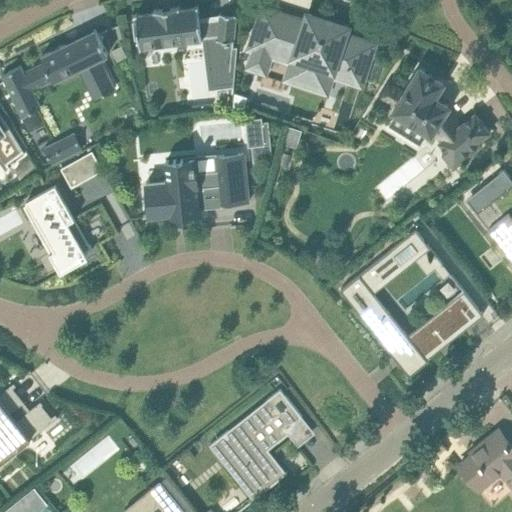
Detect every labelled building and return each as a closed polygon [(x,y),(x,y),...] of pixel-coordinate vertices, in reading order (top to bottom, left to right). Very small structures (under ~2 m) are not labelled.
[(137,21),(133,22),(135,38),(139,37),(140,47),(141,47),(141,46),(201,38),(201,39),(202,39),(202,36),(205,36),(212,86),(232,84),(233,43),(231,43),(231,41),(233,41),(236,14),(218,13),(218,18),(200,20),(198,4),(196,4),(196,5),(179,7),(179,5),(154,8),(154,11),(137,13),(137,12),(136,12),(137,21)] [(343,24),(327,19),(308,12),(300,36),(258,22),(250,47),(255,49),(249,66),(264,71),(270,54),(292,61),(286,78),(326,91),(335,62),(346,65),(346,67),(352,69),(352,67),(364,71),(373,44),(345,34),(347,25),(343,24)] [(99,58),(108,53),(95,28),(41,54),(45,61),(24,71),(20,65),(2,74),(22,114),(40,106),(32,89),(53,79),(54,80),(80,67),(95,97),(114,88),(99,58)] [(460,124),(446,107),(447,105),(433,96),(442,82),(420,68),(405,91),(388,81),(379,96),(396,106),(394,109),(431,132),(432,130),(440,140),(438,141),(446,150),(441,154),(453,168),(482,145),(478,141),(490,131),(475,112),(460,124)] [(0,150),(3,149),(10,158),(3,162),(4,164),(5,163),(8,167),(16,161),(15,160),(24,153),(22,150),(23,150),(0,112),(0,150)] [(253,161),(272,159),(268,120),(262,121),(262,116),(245,118),(248,146),(251,146),(253,161)] [(288,125),(283,142),(295,145),(301,129),(288,125)] [(51,163),(63,157),(56,141),(44,147),(51,163)] [(198,190),(220,188),(221,204),(248,201),(243,152),(216,155),(218,169),(196,171),(195,157),(165,160),(167,179),(145,181),(149,214),(143,215),(143,216),(171,213),(171,215),(200,212),(198,190)] [(28,158),(14,168),(20,177),(34,167),(28,158)] [(82,181),(71,161),(61,167),(71,186),(82,181)] [(511,178),(503,168),(477,188),(488,202),(500,217),(492,223),(504,238),(500,241),(510,253),(511,251),(511,193),(507,187),(511,183),(511,178)] [(30,203),(25,206),(34,222),(35,221),(52,251),(51,252),(61,271),(87,257),(84,251),(90,248),(89,245),(88,245),(70,213),(71,212),(55,184),(28,199),(30,203)] [(416,229),(407,236),(415,246),(421,254),(430,246),(416,229)] [(392,248),(341,289),(394,355),(401,350),(411,363),(479,309),(463,289),(407,334),(373,291),(370,287),(403,261),(392,248)] [(14,381),(0,392),(0,461),(9,454),(58,416),(55,413),(51,416),(50,414),(42,404),(43,403),(40,400),(30,408),(16,419),(9,411),(4,414),(0,408),(0,397),(13,387),(16,385),(14,381)] [(210,444),(210,445),(212,443),(223,457),(226,455),(227,454),(258,493),(287,472),(286,471),(285,471),(264,445),(302,415),(280,388),(210,444)] [(511,484),(511,445),(498,428),(481,443),(482,445),(459,464),(479,489),(501,471),(511,484)] [(186,511),(160,479),(125,508),(127,511),(186,511)] [(33,485),(8,504),(13,511),(35,511),(47,503),(33,485)]
